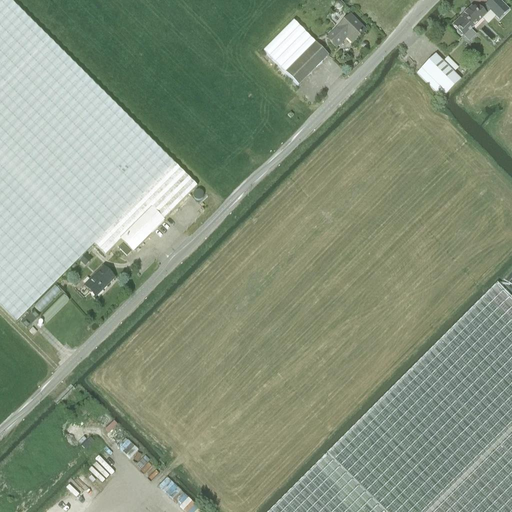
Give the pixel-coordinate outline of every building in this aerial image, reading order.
[(93,246),(109,229),(174,165),(8,0),(0,0),(0,306),(16,323),(93,246)] [(485,16),(485,15),(479,8),(474,12),(471,8),(467,12),(466,11),(462,15),(463,16),(461,17),(472,29),(485,16)] [(494,25),(499,20),(490,11),(485,15),(485,16),(494,25)] [(353,42),(364,31),(350,16),(327,39),(335,48),(347,36),(353,42)] [(461,17),(452,27),(463,38),(466,35),(471,40),(475,36),(470,31),(472,29),(461,17)] [(293,22),(263,52),(287,76),(317,46),(305,34),(293,22)] [(317,46),(287,76),(297,86),(298,87),(328,57),(322,51),(317,46)] [(452,74),(442,63),(435,56),(416,74),(441,100),(460,81),(452,74)] [(442,63),(452,74),(457,69),(447,58),(442,63)] [(120,240),(151,209),(163,221),(197,187),(174,165),(109,229),(93,246),(104,256),(115,245),(120,240)] [(164,222),(163,221),(151,209),(120,240),(123,243),(132,253),(164,222)] [(130,253),(122,244),(123,243),(120,240),(115,245),(126,257),(130,253)] [(90,261),(86,257),(81,261),(86,266),(90,261)] [(96,298),(114,279),(102,268),(84,286),(96,298)] [(269,511),(511,511),(511,299),(497,284),(269,511)] [(26,330),(38,318),(32,312),(20,324),(26,330)]
